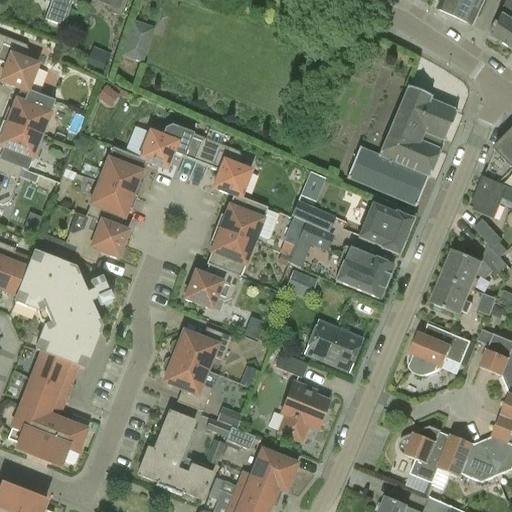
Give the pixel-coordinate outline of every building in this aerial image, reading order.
[(52,0),(48,21),(67,26),(72,0),(52,0)] [(442,0),(437,11),(473,27),(485,0),(442,0)] [(503,16),(489,37),(511,51),(511,0),(509,0),(500,14),(503,16)] [(132,22),(119,58),(141,66),(154,30),(132,22)] [(0,36),(0,64),(6,67),(0,82),(0,83),(20,91),(27,92),(37,67),(25,63),(29,54),(26,47),(0,36)] [(377,157),(359,150),(346,180),(416,209),(456,113),(429,102),(431,99),(406,89),(377,157)] [(8,109),(2,123),(40,138),(54,103),(27,92),(20,91),(12,111),(8,109)] [(40,138),(2,123),(0,128),(0,137),(1,138),(0,141),(0,162),(22,171),(26,173),(40,138)] [(195,164),(205,140),(171,127),(164,130),(161,139),(149,134),(139,160),(145,164),(165,172),(172,155),(195,164)] [(496,154),(485,181),(511,192),(511,135),(494,153),(496,154)] [(238,153),(205,140),(195,164),(219,173),(213,190),(233,198),(239,199),(249,174),(238,169),(241,160),(238,153)] [(112,149),(98,184),(136,199),(142,185),(137,184),(145,164),(139,160),(112,149)] [(22,171),(0,162),(0,206),(2,207),(9,204),(22,171)] [(511,192),(485,181),(483,181),(470,212),(473,213),(473,212),(495,221),(504,201),(509,203),(508,203),(511,204),(511,192)] [(136,199),(98,184),(85,219),(87,220),(119,231),(127,211),(131,213),(136,199)] [(220,216),(215,230),(253,245),(256,237),(267,241),(276,217),(266,213),(267,210),(239,199),(233,198),(225,218),(220,216)] [(296,202),(290,216),(329,233),(335,219),(296,202)] [(371,206),(357,240),(381,249),(380,250),(397,257),(412,222),(395,214),(394,216),(371,206)] [(329,233),(290,216),(289,218),(305,225),(289,260),(287,265),(300,270),(310,247),(326,254),(333,237),(328,235),(329,233)] [(72,236),(69,234),(60,256),(71,261),(73,257),(95,265),(99,254),(116,261),(127,234),(119,231),(87,220),(83,231),(72,236)] [(502,242),(484,222),(475,230),(493,250),(499,245),(502,242)] [(253,245),(215,230),(209,243),(214,245),(206,267),(207,267),(239,279),(239,280),(253,245)] [(493,250),(492,251),(500,259),(506,253),(499,245),(493,250)] [(452,253),(441,279),(471,291),(477,277),(485,281),(493,273),(497,277),(507,267),(500,259),(488,246),(480,265),(452,253)] [(6,247),(0,261),(0,291),(16,298),(20,287),(25,275),(30,262),(13,255),(15,251),(6,247)] [(341,269),(335,283),(379,301),(392,268),(344,248),(336,268),(341,269)] [(35,352),(41,354),(50,358),(65,364),(77,368),(83,371),(92,350),(85,348),(95,321),(89,305),(96,302),(92,292),(84,296),(74,271),(33,255),(30,262),(25,275),(20,287),(16,298),(14,304),(36,313),(43,330),(35,352)] [(239,279),(207,267),(203,278),(194,275),(184,301),(210,312),(215,300),(224,304),(231,300),(239,279)] [(316,283),(291,273),(283,293),(308,303),(316,283)] [(471,291),(441,279),(431,305),(460,317),(462,313),(467,315),(472,305),(466,303),(471,291)] [(511,296),(504,293),(498,304),(511,311),(511,296)] [(496,300),(483,295),(476,313),(490,318),(496,300)] [(318,324),(304,356),(348,374),(362,342),(318,324)] [(183,334),(179,343),(176,342),(171,343),(168,352),(170,356),(173,357),(172,359),(206,373),(212,358),(222,363),(231,340),(205,329),(201,341),(183,334)] [(478,344),(489,348),(494,336),(483,332),(478,344)] [(419,335),(409,357),(408,362),(409,368),(412,373),(417,376),(422,378),(428,377),(442,371),(447,361),(461,367),(471,344),(455,338),(450,349),(419,335)] [(506,387),(511,384),(511,343),(494,336),(489,348),(480,370),(502,379),(506,387)] [(467,370),(476,347),(471,345),(462,367),(467,370)] [(41,354),(30,381),(71,396),(75,387),(70,385),(77,368),(65,364),(50,358),(41,354)] [(300,379),(306,366),(280,356),(274,369),(300,379)] [(172,359),(172,361),(168,360),(164,361),(161,369),(163,373),(166,374),(162,385),(181,392),(176,403),(202,414),(211,391),(201,387),(206,373),(172,359)] [(30,381),(20,407),(56,421),(63,404),(67,406),(71,396),(30,381)] [(317,431),(328,403),(305,394),(307,390),(293,384),(280,416),(284,418),(278,435),(300,444),(307,427),(317,431)] [(511,384),(506,387),(509,397),(501,417),(511,422),(511,384)] [(20,407),(12,426),(6,442),(16,446),(15,449),(61,467),(62,463),(72,467),(89,423),(71,417),(68,425),(56,421),(20,407)] [(236,430),(241,418),(220,410),(216,423),(236,430)] [(147,451),(142,464),(137,477),(156,484),(155,488),(166,492),(180,498),(182,495),(201,502),(211,477),(190,468),(187,476),(175,472),(193,425),(168,414),(152,453),(147,451)] [(511,422),(501,417),(492,439),(482,443),(496,478),(511,472),(511,471),(511,422)] [(226,439),(229,429),(209,421),(205,430),(226,439)] [(430,429),(405,439),(401,442),(399,446),(399,450),(401,455),(405,457),(415,462),(410,476),(433,486),(439,471),(443,458),(433,454),(441,433),(430,429)] [(231,430),(226,443),(248,452),(254,439),(231,430)] [(452,437),(443,458),(439,471),(459,480),(461,476),(481,484),(496,478),(482,443),(474,447),(452,437)] [(261,452),(250,478),(277,490),(285,494),(296,466),(261,452)] [(242,475),(233,499),(265,511),(267,511),(277,490),(250,478),(242,475)] [(223,482),(215,480),(211,489),(219,492),(223,482)] [(211,489),(207,499),(219,504),(223,493),(219,492),(211,489)] [(0,511),(42,511),(44,509),(0,491),(0,511)] [(265,511),(233,499),(227,511),(265,511)] [(415,511),(407,509),(385,500),(380,511),(415,511)]
